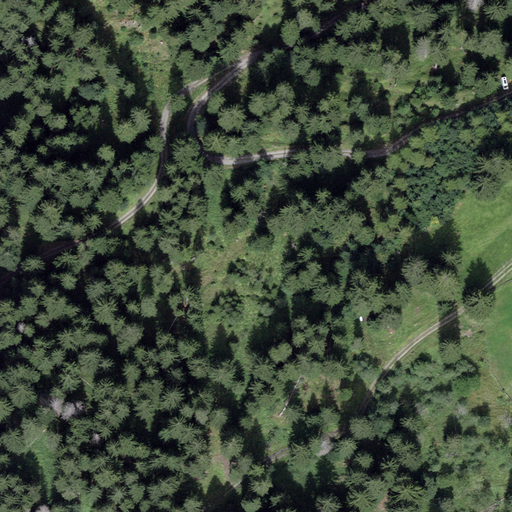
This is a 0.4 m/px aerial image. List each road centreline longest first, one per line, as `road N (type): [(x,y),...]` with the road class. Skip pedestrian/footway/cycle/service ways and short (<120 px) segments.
road 1 (track): [(0,279),(127,215),(163,168),(165,108),(186,88),(375,0)]
road 2 (track): [(255,54),(194,110),(191,134),(215,158),(384,152),(420,128),(511,92)]
road 3 (track): [(511,266),(391,363),(357,425),(251,511)]
